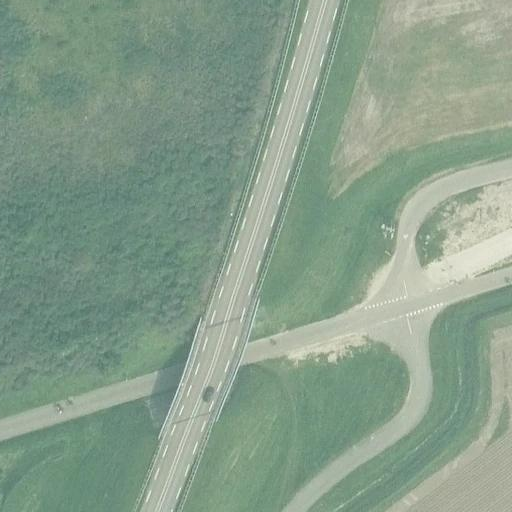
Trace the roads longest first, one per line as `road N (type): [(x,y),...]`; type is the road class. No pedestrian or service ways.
road 1 (primary): [(157,511),(323,0)]
road 2 (unclassified): [(0,430),(405,307)]
road 3 (unclassified): [(299,511),(320,485),(410,416),(423,381),(405,307)]
road 4 (unclassified): [(405,307),(407,225),(421,201),(511,169)]
